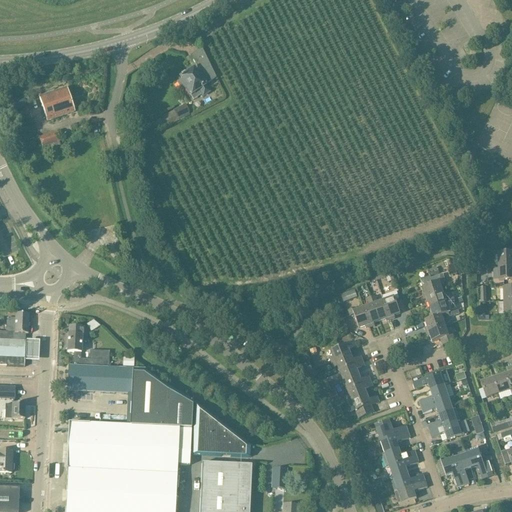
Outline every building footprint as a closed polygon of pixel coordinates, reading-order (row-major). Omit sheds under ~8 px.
[(200,50),(190,57),(189,57),(208,84),(216,79),(201,49),(200,50)] [(206,85),(199,75),(197,76),(193,70),(186,75),(185,74),(183,73),(179,76),(180,78),(180,79),(179,80),(180,81),(177,83),(182,91),(185,90),(189,97),(198,91),(203,97),(209,93),(204,86),(206,85)] [(74,113),(66,90),(65,90),(58,93),(39,99),(47,122),(74,113)] [(4,106),(7,114),(25,107),(22,99),(4,106)] [(188,114),(189,113),(190,112),(187,108),(185,105),(173,112),(163,117),(168,127),(179,122),(189,116),(188,114)] [(60,131),(39,138),(43,149),(64,141),(60,131)] [(511,254),(498,255),(499,268),(511,267),(511,254)] [(454,265),(448,267),(450,276),(456,275),(454,265)] [(499,282),(511,281),(511,267),(499,268),(499,282)] [(443,293),(441,288),(444,287),(445,282),(443,276),(431,280),(421,283),(423,288),(425,294),(422,295),(424,300),(443,293)] [(357,298),(355,291),(341,296),(343,303),(357,298)] [(382,297),(384,302),(391,321),(395,320),(394,317),(400,315),(395,301),(400,300),(398,294),(397,292),(382,297)] [(428,304),(430,309),(457,300),(455,296),(446,300),(443,293),(424,300),(425,305),(428,304)] [(391,321),(384,302),(378,304),(375,297),(371,299),(379,323),(385,320),(386,323),(391,321)] [(369,307),(363,309),(370,329),(375,327),(374,324),(379,323),(371,299),(367,300),(369,307)] [(448,307),(458,304),(457,300),(430,309),(432,315),(429,316),(431,320),(449,315),(450,314),(448,307)] [(355,309),(348,312),(350,317),(354,316),(359,330),(365,327),(366,330),(370,329),(363,309),(356,311),(355,309)] [(445,327),(443,321),(450,318),(460,315),(458,311),(450,314),(449,315),(431,320),(425,322),(427,328),(424,329),(426,334),(445,327)] [(0,367),(24,368),(24,361),(38,362),(39,342),(25,342),(26,335),(28,335),(29,315),(15,315),(15,320),(7,319),(6,333),(0,333),(0,367)] [(66,345),(65,349),(67,350),(67,353),(74,353),(81,353),(82,343),(83,329),(78,328),(78,327),(73,326),(73,328),(68,328),(67,336),(67,344),(66,345)] [(445,327),(426,334),(427,338),(430,337),(432,343),(440,340),(442,347),(455,342),(451,332),(447,334),(445,327)] [(330,360),(332,364),(351,356),(349,351),(356,348),(354,343),(347,346),(331,352),(333,358),(329,359),(330,360)] [(337,367),(339,372),(363,363),(361,358),(353,362),(351,356),(332,364),(333,369),(337,367)] [(340,384),(359,376),(357,371),(365,368),(363,363),(339,372),(341,378),(337,380),(340,384)] [(133,370),(109,369),(73,368),(68,367),(67,392),(131,395),(133,370)] [(130,427),(191,430),(191,402),(176,393),(170,388),(162,383),(144,371),(133,370),(131,395),(131,396),(130,427)] [(412,380),(422,377),(419,370),(409,373),(412,380)] [(428,386),(430,393),(445,388),(440,374),(426,380),(412,384),(415,390),(428,386)] [(464,374),(455,377),(457,383),(466,380),(464,374)] [(345,387),(348,393),(371,383),(369,378),(361,382),(359,376),(340,384),(341,389),(345,387)] [(505,376),(493,380),(498,395),(510,391),(505,376)] [(493,380),(481,384),(486,399),(498,395),(493,380)] [(346,399),(348,404),(367,396),(365,391),(373,388),(371,383),(348,393),(350,398),(346,399)] [(0,400),(15,401),(15,388),(0,387),(0,400)] [(430,393),(432,398),(419,403),(421,409),(449,399),(445,388),(430,393)] [(353,407),(356,413),(359,420),(373,414),(371,407),(371,406),(379,403),(377,398),(369,402),(367,396),(348,404),(350,409),(353,407)] [(436,410),(439,417),(453,412),(449,399),(421,409),(423,415),(436,410)] [(194,404),(192,457),(250,460),(250,448),(194,404)] [(5,417),(5,420),(11,420),(24,420),(25,405),(12,405),(6,405),(5,417)] [(428,427),(430,434),(460,423),(456,411),(453,412),(439,417),(441,423),(428,427)] [(479,416),(471,419),(476,435),(484,433),(479,416)] [(393,432),(389,420),(374,425),(376,431),(380,442),(408,433),(406,427),(393,432)] [(509,428),(506,421),(499,423),(498,420),(490,423),(493,433),(497,432),(509,428)] [(460,423),(430,434),(432,440),(445,435),(447,441),(462,436),(464,435),(460,423)] [(69,424),(67,471),(146,474),(177,476),(178,466),(189,467),(191,430),(130,427),(69,424)] [(503,439),(511,436),(511,431),(501,435),(501,436),(503,439)] [(380,442),(385,455),(399,450),(397,444),(410,439),(408,433),(380,442)] [(465,452),(466,455),(471,470),(477,467),(482,481),(488,479),(493,477),(489,463),(487,463),(483,465),(482,462),(481,458),(478,451),(477,447),(465,452)] [(381,456),(386,468),(417,458),(415,452),(402,456),(399,450),(385,455),(381,456)] [(0,473),(11,474),(12,472),(13,471),(14,465),(12,464),(13,452),(0,451),(0,473)] [(466,455),(465,452),(453,457),(454,459),(463,487),(469,485),(465,472),(471,470),(466,455)] [(454,459),(453,457),(440,461),(441,464),(446,478),(453,476),(458,489),(463,487),(454,459)] [(386,468),(390,480),(408,475),(406,468),(419,464),(417,458),(386,468)] [(201,465),(199,511),(249,511),(251,467),(201,465)] [(272,470),(272,489),(286,489),(287,470),(272,470)] [(68,471),(65,511),(143,511),(146,474),(67,471),(68,471)] [(146,474),(143,511),(175,511),(177,476),(146,474)] [(390,480),(395,493),(425,483),(423,476),(410,481),(408,475),(390,480)] [(416,500),(414,493),(427,489),(425,483),(395,493),(399,506),(402,505),(416,500)] [(0,511),(17,511),(19,490),(0,488),(0,511)]
